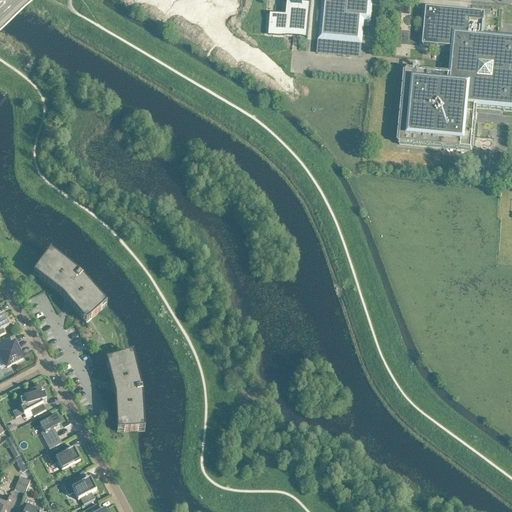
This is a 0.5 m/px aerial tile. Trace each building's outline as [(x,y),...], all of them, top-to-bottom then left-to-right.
[(307,42),(311,0),(286,0),(286,4),(290,5),(288,19),(272,17),(270,38),(307,42)] [(371,24),(372,0),(322,0),(319,42),(362,46),(364,23),(371,24)] [(410,17),(411,9),(392,8),(391,20),(402,21),(402,16),(410,17)] [(511,113),(511,40),(483,38),(485,16),(426,11),(423,47),(452,50),(449,78),(406,74),(399,146),(472,153),(476,110),(511,113)] [(318,40),(319,31),(309,31),(309,40),(318,40)] [(106,307),(81,278),(50,255),(33,276),(62,298),(86,325),(106,307)] [(3,331),(9,328),(3,316),(0,317),(0,338),(5,335),(3,331)] [(23,361),(14,345),(10,348),(7,341),(0,344),(0,358),(1,358),(7,370),(23,361)] [(144,432),(142,394),(132,356),(106,363),(115,398),(117,434),(144,432)] [(43,406),(42,403),(47,402),(44,394),(42,395),(39,389),(24,397),(26,400),(20,402),(22,409),(21,410),(27,423),(46,412),(43,406)] [(53,431),(61,427),(57,418),(39,427),(44,435),(42,436),(50,451),(49,452),(61,446),(53,431)] [(17,431),(15,427),(7,429),(10,435),(17,431)] [(20,457),(14,447),(9,450),(14,460),(20,457)] [(80,463),(74,450),(63,456),(60,450),(47,457),(52,467),(58,465),(62,472),(80,463)] [(25,496),(30,483),(20,479),(15,492),(25,496)] [(90,496),(96,493),(90,480),(79,486),(76,480),(63,488),(68,497),(74,495),(78,502),(81,501),(85,507),(83,508),(84,508),(95,502),(94,502),(90,496)] [(0,511),(10,511),(14,502),(4,498),(1,505),(0,504),(0,511)]
